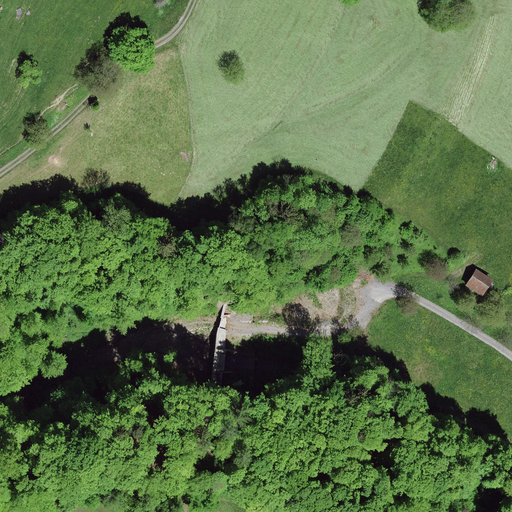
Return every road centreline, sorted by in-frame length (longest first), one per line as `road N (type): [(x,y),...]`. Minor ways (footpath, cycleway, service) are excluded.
road 1 (track): [(0,176),(127,59),(177,32),(195,0)]
road 2 (residential): [(511,357),(418,299),(376,287)]
